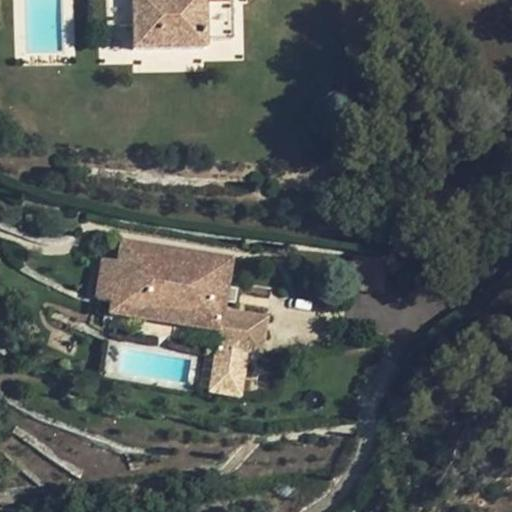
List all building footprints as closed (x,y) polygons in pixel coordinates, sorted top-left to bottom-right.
[(7,0),(0,0),(0,28),(8,29),(7,0)] [(103,0),(104,26),(131,27),(131,51),(203,49),(202,41),(232,40),(231,3),(227,3),(226,0),(103,0)] [(232,260),(122,242),(119,262),(103,260),(97,301),(112,303),(110,315),(144,320),(145,311),(188,318),(187,327),(219,332),(216,353),(231,355),(232,351),(246,353),(264,356),(268,318),(224,311),(225,303),(227,289),(232,260)] [(386,259),(353,257),(350,287),(383,289),(386,259)] [(237,291),(227,289),(225,303),(234,305),(237,291)] [(188,318),(145,311),(144,320),(187,327),(188,318)] [(246,353),(232,351),(231,355),(224,396),(240,399),(246,353)] [(231,355),(216,353),(208,394),(224,396),(231,355)]
